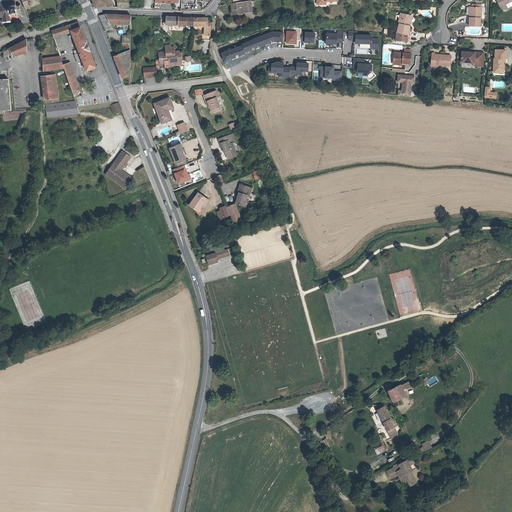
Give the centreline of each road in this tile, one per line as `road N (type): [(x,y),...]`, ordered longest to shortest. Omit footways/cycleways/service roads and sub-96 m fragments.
road 1 (secondary): [(119,93),(202,304),(206,358),(195,429)]
road 2 (residential): [(195,429),(268,410),(297,432),(315,434),(372,403)]
road 3 (residential): [(333,55),(274,52),(221,79),(181,84)]
road 4 (residential): [(89,14),(203,13),(218,0)]
